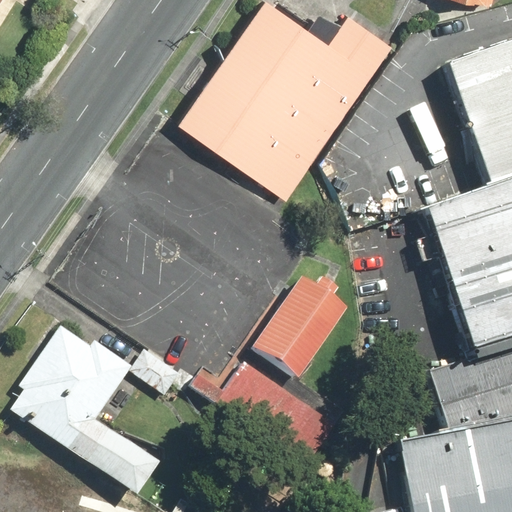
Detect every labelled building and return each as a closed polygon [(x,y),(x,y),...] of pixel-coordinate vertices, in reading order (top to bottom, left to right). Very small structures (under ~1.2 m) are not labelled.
[(0,0),(0,36),(24,0),(0,0)] [(255,0),(252,0),(166,129),(274,200),(305,154),(380,42),(341,17),(323,45),(255,0)] [(423,0),(481,13),(483,0),(423,0)] [(511,41),(429,69),(470,194),(504,183),(511,180),(511,41)] [(415,216),(463,363),(511,347),(511,225),(500,188),(415,216)] [(291,284),(243,355),(285,383),(333,313),(320,304),(331,289),(312,276),(301,292),(291,284)] [(0,412),(0,414),(119,496),(141,464),(84,425),(122,369),(80,340),(74,348),(50,330),(8,390),(13,393),(0,412)] [(432,443),(511,428),(511,352),(462,368),(422,379),(432,443)] [(135,356),(122,375),(156,398),(169,379),(135,356)] [(205,412),(292,469),(323,422),(236,366),(205,412)] [(511,511),(511,428),(383,452),(394,511),(511,511)]
